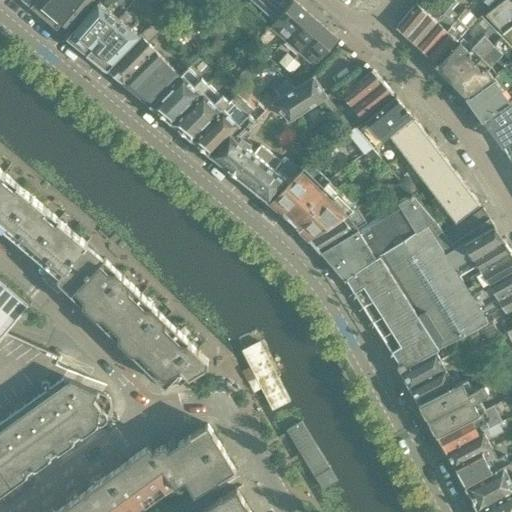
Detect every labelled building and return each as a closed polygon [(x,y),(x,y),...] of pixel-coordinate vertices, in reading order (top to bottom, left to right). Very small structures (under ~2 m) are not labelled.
[(35,0),(30,6),(63,34),(92,0),(35,0)] [(99,0),(98,1),(66,38),(86,53),(87,53),(106,69),(107,68),(107,69),(166,9),(166,10),(175,0),(99,0)] [(292,0),(251,0),(275,21),(292,0)] [(293,0),(270,27),(285,40),(308,13),(293,0)] [(416,3),(395,27),(416,46),(438,22),(437,21),(448,8),(450,6),(443,0),(436,0),(426,12),(416,3)] [(511,0),(501,0),(483,15),(503,34),(511,26),(511,0)] [(438,22),(416,46),(426,55),(448,32),(447,31),(458,17),(448,8),(437,21),(438,22)] [(107,69),(123,82),(155,50),(147,42),(172,16),(166,10),(166,9),(107,69)] [(448,32),(426,55),(436,64),(459,41),(457,39),(472,24),(476,20),(468,13),(465,10),(458,17),(447,31),(448,32)] [(285,40),(299,52),(323,26),(308,13),(285,40)] [(459,41),(436,64),(453,80),(478,59),(493,44),(501,35),(484,19),(479,24),(486,31),(483,34),(468,50),(459,41)] [(323,26),(299,52),(314,65),(338,38),(323,26)] [(511,26),(503,34),(508,40),(511,36),(511,26)] [(478,59),(453,80),(469,96),(495,78),(493,76),(486,69),(494,60),(502,68),(511,57),(511,47),(501,35),(493,44),(478,59)] [(155,50),(123,82),(137,94),(168,63),(161,56),(156,52),(156,51),(155,50)] [(270,56),(264,51),(256,60),(262,65),(270,56)] [(279,63),(285,68),(293,59),(287,54),(279,63)] [(469,96),(468,97),(473,104),(482,117),(483,118),(510,99),(511,101),(511,57),(502,68),(493,76),(495,78),(469,96)] [(293,59),(285,68),(291,73),(299,64),(293,59)] [(168,63),(137,94),(151,105),(180,74),(173,68),(168,63)] [(180,74),(151,105),(170,120),(208,83),(201,76),(200,77),(188,66),(180,74)] [(332,112),(337,118),(382,81),(372,70),(341,95),(346,101),(336,109),(327,97),(322,100),(332,112)] [(289,120),(322,100),(327,97),(314,75),(273,101),(271,103),(289,120)] [(337,118),(348,133),(354,129),(346,119),(353,114),(352,113),(355,111),(362,119),(393,93),(382,81),(337,118)] [(208,83),(170,120),(190,137),(228,100),(221,93),(219,95),(208,83)] [(373,148),(384,139),(413,115),(395,96),(356,128),(372,147),(373,148)] [(228,100),(190,137),(209,153),(225,136),(229,140),(232,136),(235,140),(236,139),(254,119),(265,110),(258,103),(247,112),(245,114),(229,99),(228,100)] [(511,101),(510,99),(483,118),(492,131),(501,145),(511,139),(511,101)] [(396,144),(402,153),(427,134),(413,115),(384,139),(391,148),(396,144)] [(371,148),(372,147),(356,128),(355,128),(354,129),(348,133),(347,134),(365,154),(365,153),(371,148)] [(404,166),(411,174),(440,152),(427,134),(402,153),(409,162),(404,166)] [(225,136),(209,153),(210,153),(209,154),(269,201),(270,201),(293,177),(301,171),(299,169),(284,157),(281,162),(261,146),(254,152),(244,144),(236,139),(235,140),(232,136),(229,140),(225,136)] [(511,139),(501,145),(511,162),(511,139)] [(365,153),(372,161),(378,155),(371,148),(365,153)] [(422,179),(429,188),(453,169),(440,152),(411,174),(417,183),(422,179)] [(431,200),(437,209),(467,186),(453,169),(429,188),(435,197),(431,200)] [(0,227),(59,277),(73,289),(69,293),(163,385),(161,388),(162,389),(167,384),(170,387),(206,366),(207,360),(103,258),(87,244),(0,170),(0,227)] [(293,177),(270,201),(291,220),(320,189),(319,188),(301,171),(293,177)] [(320,189),(291,220),(308,238),(346,215),(357,208),(328,181),(320,189)] [(467,186),(437,209),(443,217),(448,213),(455,223),(480,204),(467,186)] [(366,223),(320,252),(322,254),(322,253),(331,264),(332,265),(364,245),(377,236),(408,216),(423,207),(412,194),(367,222),(366,223)] [(389,249),(344,279),(345,281),(346,280),(354,291),(363,286),(400,345),(391,350),(400,364),(397,366),(400,371),(435,351),(461,337),(488,323),(484,317),(479,309),(471,295),(466,288),(459,276),(454,269),(442,250),(450,244),(445,236),(434,220),(423,207),(408,216),(418,230),(389,249)] [(346,215),(308,238),(320,252),(366,223),(357,208),(346,215)] [(482,208),(445,236),(450,244),(490,219),(482,208)] [(364,245),(332,265),(343,278),(344,279),(389,249),(418,230),(408,216),(377,236),(364,245)] [(450,244),(442,250),(454,269),(472,258),(463,244),(494,226),(493,224),(490,219),(450,244)] [(494,226),(463,244),(472,258),(503,240),(494,226)] [(472,258),(454,269),(459,276),(466,271),(477,265),(480,271),(511,254),(503,240),(472,258)] [(474,283),(466,288),(471,295),(511,272),(511,254),(480,271),(470,277),(474,283)] [(511,272),(471,295),(479,309),(484,306),(481,300),(483,299),(494,293),(497,299),(511,290),(511,272)] [(0,492),(106,416),(105,415),(107,414),(108,413),(109,412),(109,410),(110,408),(110,407),(110,405),(110,403),(110,401),(109,400),(109,398),(108,397),(107,395),(105,394),(104,393),(103,393),(106,385),(56,363),(60,354),(6,331),(8,329),(16,319),(22,313),(24,310),(25,310),(26,309),(27,309),(28,308),(29,307),(29,306),(29,305),(29,304),(2,281),(0,279),(0,492)] [(484,306),(479,309),(484,317),(502,306),(506,313),(511,309),(511,290),(497,299),(484,306)] [(267,344),(243,356),(272,414),(295,402),(267,344)] [(435,351),(400,371),(409,386),(459,360),(455,352),(440,360),(435,351)] [(459,360),(409,386),(418,402),(453,384),(461,380),(458,374),(469,367),(464,357),(459,360)] [(453,384),(418,402),(418,403),(436,434),(485,409),(479,398),(488,393),(482,383),(473,388),(467,377),(461,380),(453,384)] [(484,410),(436,435),(446,451),(499,424),(502,422),(494,405),(484,410)] [(305,422),(289,432),(327,492),(343,482),(305,422)] [(499,424),(446,451),(454,466),(492,446),(488,439),(492,437),(503,431),(502,430),(499,424)] [(208,425),(177,443),(175,441),(172,440),(164,444),(152,452),(148,446),(55,511),(139,511),(184,480),(194,495),(235,470),(208,425)] [(492,446),(454,466),(465,487),(510,463),(506,455),(498,459),(492,446)] [(511,462),(510,463),(465,487),(477,509),(511,491),(511,462)] [(201,511),(250,511),(236,488),(200,510),(201,511)] [(511,511),(511,491),(477,509),(478,511),(511,511)]
